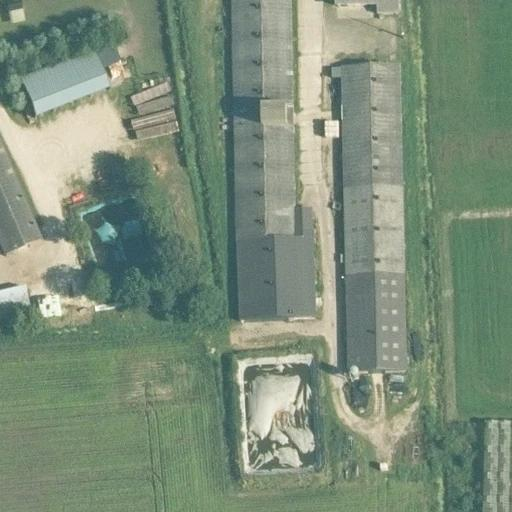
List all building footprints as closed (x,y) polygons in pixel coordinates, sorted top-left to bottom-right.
[(294,214),(290,16),(289,0),(232,0),(234,18),(237,224),(240,322),(314,321),(312,213),(294,214)] [(398,15),(398,7),(397,0),(336,0),(336,7),(382,6),(382,15),(398,15)] [(100,51),(23,78),(37,119),(114,92),(100,51)] [(406,374),(404,279),(399,69),(342,70),(346,280),(349,375),(406,374)] [(28,288),(0,294),(0,317),(34,309),(28,288)] [(511,511),(511,425),(485,425),(482,511),(511,511)]
